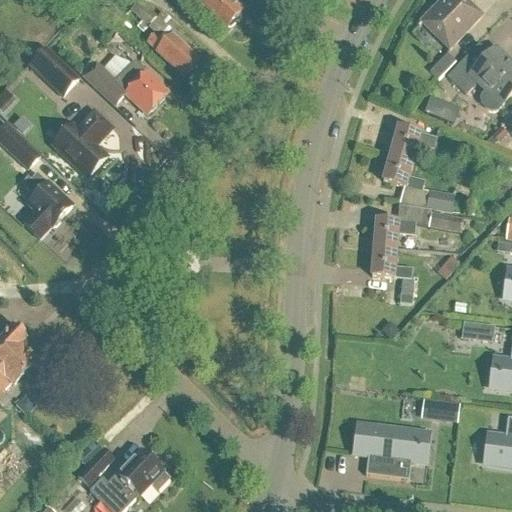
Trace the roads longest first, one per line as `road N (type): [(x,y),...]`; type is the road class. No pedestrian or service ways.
road 1 (residential): [(278,478),(122,321),(113,281),(124,246),(317,37),(353,43)]
road 2 (tertiary): [(278,478),(319,139),(353,43)]
